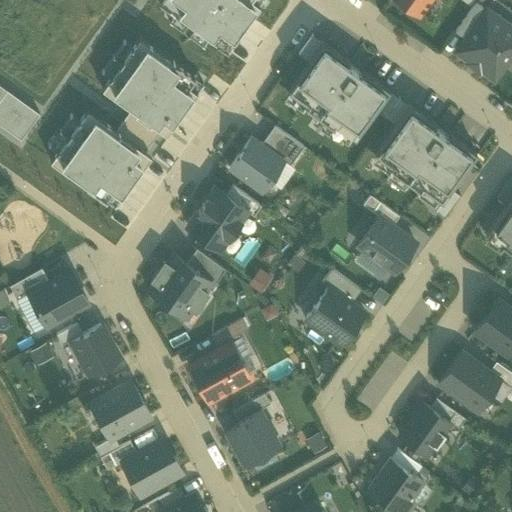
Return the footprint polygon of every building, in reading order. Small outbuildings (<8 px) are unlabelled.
[(159,0),(158,2),(227,50),(259,5),(251,0),(159,0)] [(397,0),(419,15),(430,0),(397,0)] [(464,37),(485,8),(476,1),(455,30),(464,37)] [(494,79),(511,54),(511,27),(485,8),(464,37),(454,51),(494,79)] [(202,83),(138,37),(101,88),(130,109),(159,130),(165,134),(202,83)] [(311,62),(323,46),(311,37),(298,54),(311,62)] [(350,65),(323,46),(311,62),(292,89),(310,102),(307,106),(331,123),(333,120),(355,136),(374,109),(387,90),(359,71),(358,73),(349,66),(350,65)] [(39,113),(6,89),(0,97),(0,124),(20,138),(39,113)] [(384,116),(397,98),(387,90),(374,109),(384,116)] [(395,124),(408,105),(397,98),(384,116),(395,124)] [(422,185),(441,199),(448,188),(474,152),(445,132),(443,135),(430,126),(433,123),(408,105),(395,124),(375,153),(393,166),(391,170),(419,189),(422,185)] [(115,129),(86,109),(49,160),(114,206),(151,155),(145,150),(115,129)] [(159,130),(130,109),(115,129),(145,150),(159,130)] [(260,143),(284,161),(289,165),(303,146),(274,125),(260,143)] [(260,193),(284,161),(260,143),(250,136),(226,168),(260,193)] [(248,212),(251,209),(224,190),(214,182),(183,226),(220,252),(248,212)] [(251,209),(248,212),(253,215),(261,204),(230,182),(224,190),(251,209)] [(511,259),(511,183),(476,235),(511,259)] [(459,195),(448,188),(441,199),(433,210),(443,217),(459,195)] [(378,211),(393,222),(399,215),(369,193),(361,203),(376,214),(378,211)] [(354,245),(393,274),(418,240),(393,222),(378,211),(376,214),(354,245)] [(300,244),(294,253),(300,258),(307,249),(300,244)] [(186,261),(214,281),(224,268),(196,247),(186,261)] [(186,319),(214,281),(186,261),(170,249),(142,287),(186,319)] [(294,253),(286,263),(296,271),(304,261),(300,258),(294,253)] [(90,303),(69,265),(47,277),(24,290),(26,293),(45,328),(90,303)] [(24,290),(47,277),(40,266),(8,284),(16,299),(26,293),(24,290)] [(328,282),(352,299),(360,289),(331,268),(322,280),(326,283),(328,282)] [(328,282),(326,283),(301,319),(339,346),(366,309),(352,299),(328,282)] [(511,306),(492,292),(466,326),(503,353),(511,339),(511,306)] [(209,335),(215,345),(230,337),(247,328),(241,317),(209,335)] [(86,376),(122,356),(102,320),(82,331),(66,340),(86,376)] [(66,340),(82,331),(76,321),(55,333),(61,343),(66,340)] [(215,345),(185,362),(207,402),(252,378),(230,337),(215,345)] [(489,367),(458,345),(432,380),(477,412),(502,377),(489,367)] [(511,372),(493,360),(489,367),(502,377),(511,384),(511,372)] [(152,416),(130,375),(86,399),(108,440),(152,416)] [(232,410),(238,421),(262,408),(269,403),(263,392),(232,410)] [(448,419),(417,396),(390,433),(422,455),(448,419)] [(238,421),(222,431),(242,465),(281,441),(262,408),(238,421)] [(318,430),(304,438),(312,452),(326,444),(318,430)] [(181,472),(160,433),(132,448),(114,458),(116,463),(134,497),(181,472)] [(114,458),(132,448),(127,438),(94,455),(103,470),(116,463),(114,458)] [(393,447),(385,452),(413,471),(419,463),(393,447)] [(413,471),(385,452),(361,487),(397,511),(404,511),(426,479),(413,471)] [(468,476),(461,486),(471,494),(479,484),(468,476)] [(203,511),(190,487),(144,511),(203,511)] [(458,493),(451,503),(458,508),(465,498),(458,493)] [(296,511),(322,511),(316,501),(296,511)]
